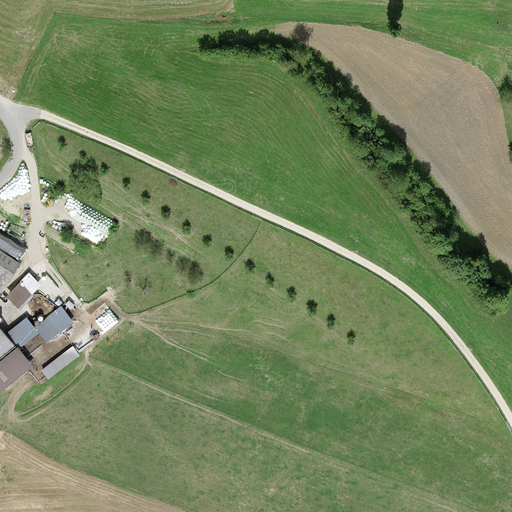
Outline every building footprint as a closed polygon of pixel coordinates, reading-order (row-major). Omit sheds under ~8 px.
[(0,287),(19,260),(0,247),(0,287)] [(23,307),(46,283),(32,270),(10,294),(23,307)] [(16,345),(20,350),(43,332),(32,318),(9,336),(16,345)] [(0,357),(16,345),(9,336),(0,324),(0,357)] [(78,343),(46,367),(52,375),(83,351),(78,343)] [(0,357),(0,390),(32,365),(20,350),(16,345),(0,357)]
